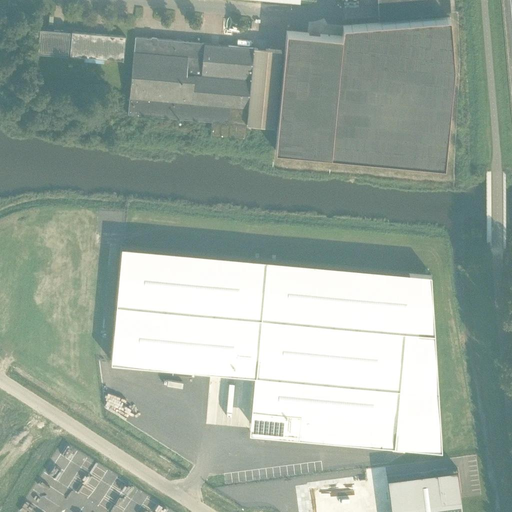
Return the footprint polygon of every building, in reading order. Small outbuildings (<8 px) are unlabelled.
[(377,0),(378,17),(450,12),(449,0),(377,0)] [(454,67),(451,17),(343,26),(342,36),(287,31),(275,150),(445,166),(454,67)] [(69,55),(123,60),(125,36),(72,31),(70,43),(69,42),(70,30),(40,28),(37,52),(67,55),(68,45),(70,45),(69,55)] [(281,50),(135,37),(134,37),(127,114),(211,121),(210,136),(245,139),(246,124),(274,127),(281,50)] [(122,245),(111,361),(254,374),(251,409),(255,409),(254,427),(274,429),(297,431),(296,435),(441,449),(431,273),(122,245)] [(462,511),(457,468),(387,477),(391,511),(462,511)]
